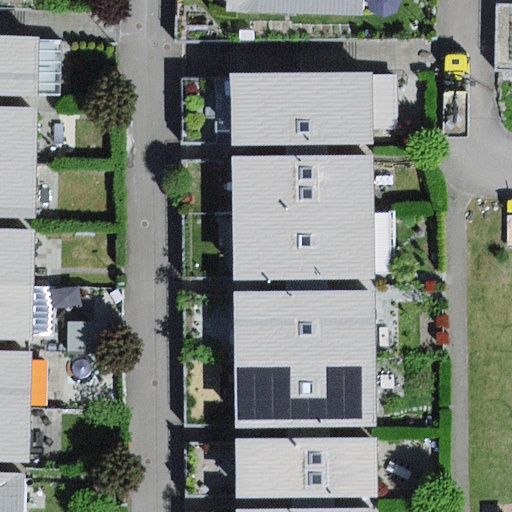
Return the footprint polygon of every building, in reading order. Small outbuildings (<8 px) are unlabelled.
[(363,0),(226,0),(226,11),(363,15),(363,0)] [(39,37),(0,36),(0,96),(38,98),(39,37)] [(62,38),(39,37),(38,98),(61,98),(62,38)] [(374,74),(231,76),(231,145),(375,144),(374,131),(374,74)] [(397,74),(374,74),(374,131),(397,131),(397,74)] [(37,108),(0,107),(0,163),(37,164),(37,108)] [(375,156),(231,159),(232,219),(374,218),(375,156)] [(37,164),(0,163),(0,216),(36,218),(37,164)] [(395,217),(374,218),(375,274),(396,274),(395,217)] [(374,218),(232,219),(233,279),(375,278),(375,274),(374,218)] [(35,231),(0,229),(0,286),(33,288),(35,231)] [(33,288),(0,286),(0,340),(32,341),(32,334),(33,288)] [(55,288),(33,288),(32,334),(55,335),(55,288)] [(376,294),(236,293),(237,361),(377,359),(376,294)] [(109,323),(69,323),(69,351),(109,352),(109,323)] [(32,354),(0,352),(0,407),(31,408),(32,354)] [(377,359),(237,361),(238,428),(378,425),(377,359)] [(31,408),(0,407),(0,462),(30,463),(31,408)] [(375,437),(235,440),(236,497),(377,495),(375,437)] [(22,511),(23,476),(0,475),(0,511),(22,511)]
